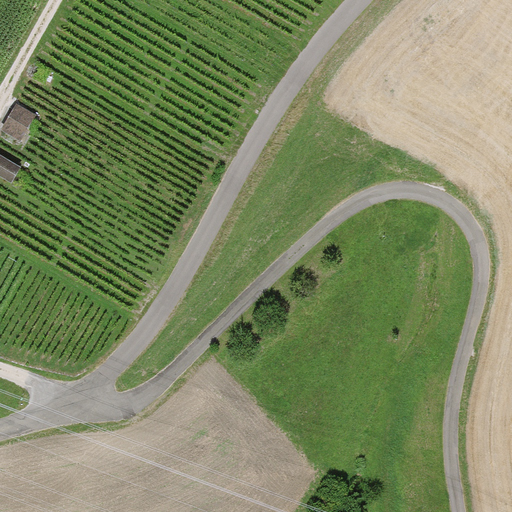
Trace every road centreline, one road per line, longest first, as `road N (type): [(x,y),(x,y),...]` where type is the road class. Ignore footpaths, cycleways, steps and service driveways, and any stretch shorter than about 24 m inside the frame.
road 1 (track): [(459,511),(448,445),(454,377),(479,277),(474,231),(441,204),(404,194),(364,198),(140,403),(108,420),(81,404)]
road 2 (track): [(356,0),(295,74),(143,332),(81,404)]
